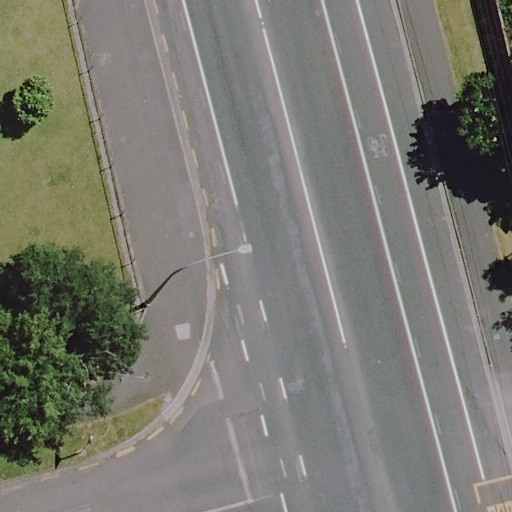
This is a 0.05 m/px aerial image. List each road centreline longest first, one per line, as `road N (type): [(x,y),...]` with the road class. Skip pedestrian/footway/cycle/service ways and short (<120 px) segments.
road 1 (tertiary): [(370,468),(254,0)]
road 2 (residential): [(209,511),(370,468)]
